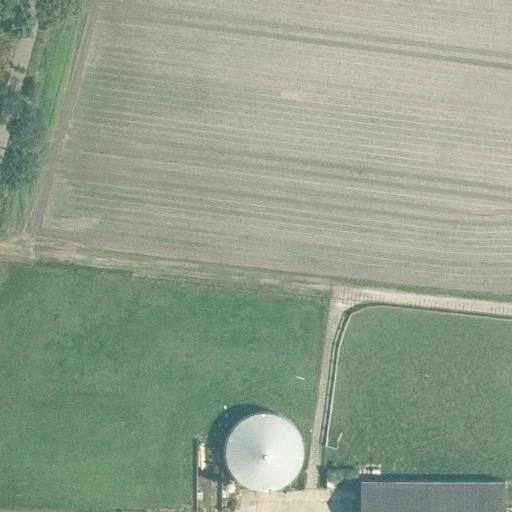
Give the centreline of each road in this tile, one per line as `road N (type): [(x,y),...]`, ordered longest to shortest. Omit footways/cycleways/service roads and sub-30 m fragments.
road 1 (track): [(283,511),(310,506),(324,464),(347,297),(511,314)]
road 2 (unclassified): [(0,154),(41,0)]
